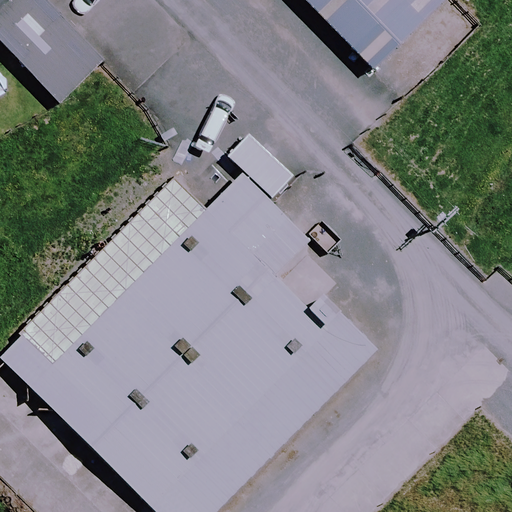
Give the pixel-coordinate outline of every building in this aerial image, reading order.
[(0,0),(0,48),(55,104),(102,58),(44,0),(0,0)] [(443,0),(296,0),(371,74),(443,0)] [(341,279),(239,178),(205,212),(172,179),(0,353),(0,363),(149,511),(214,511),(373,352),(320,300),(341,279)] [(511,380),(466,425),(511,473),(511,380)] [(496,511),(438,453),(386,504),(393,511),(496,511)]
